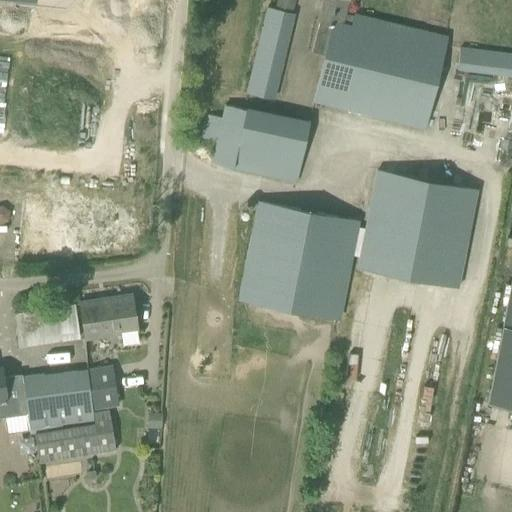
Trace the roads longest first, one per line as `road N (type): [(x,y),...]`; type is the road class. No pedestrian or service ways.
road 1 (unknown): [(173,174),(254,193),(294,191),(373,146),(468,160),(485,173),(490,209),(471,286),(438,323)]
road 2 (unclassified): [(189,0),(161,267),(0,290)]
road 3 (unknown): [(438,323),(372,323),(332,452),(331,473),(352,490),(386,480),(395,464)]
road 4 (unknown): [(395,464),(438,323)]
